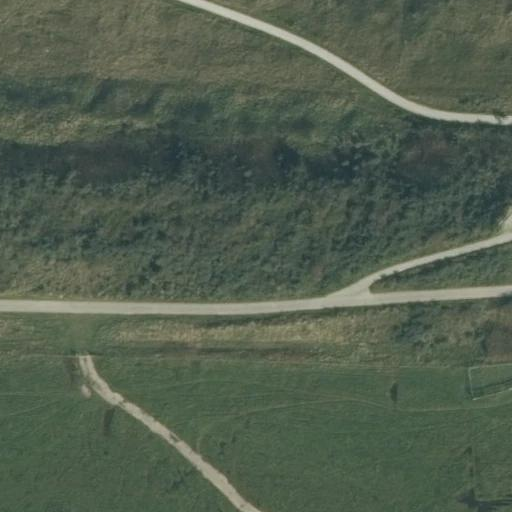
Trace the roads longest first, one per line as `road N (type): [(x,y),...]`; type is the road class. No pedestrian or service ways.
road 1 (track): [(0,345),(35,340),(432,358),(462,355),(511,315)]
road 2 (track): [(77,306),(75,360),(86,376),(277,511)]
